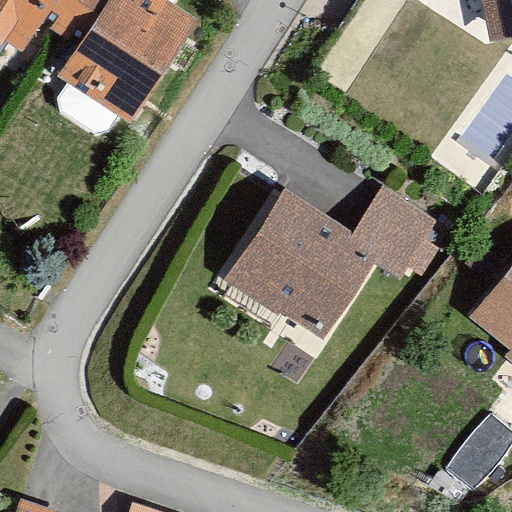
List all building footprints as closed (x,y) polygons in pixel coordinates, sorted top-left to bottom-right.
[(76,35),(98,0),(0,0),(0,25),(18,37),(36,9),(76,35)] [(193,15),(168,0),(98,0),(76,35),(53,74),(126,120),(193,15)] [(511,0),(477,0),(487,36),(511,30),(511,0)] [(350,231),(281,189),(226,278),(317,335),(365,257),(403,280),(439,223),(379,185),(350,231)] [(511,254),(462,317),(511,357),(511,254)] [(511,423),(481,408),(449,471),(484,489),(511,434),(511,423)] [(183,511),(137,497),(132,511),(183,511)]
